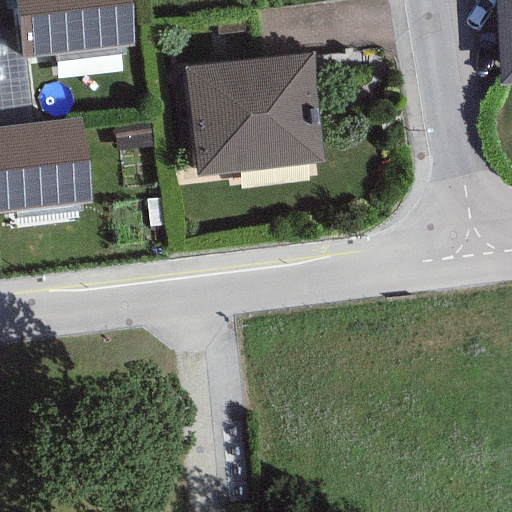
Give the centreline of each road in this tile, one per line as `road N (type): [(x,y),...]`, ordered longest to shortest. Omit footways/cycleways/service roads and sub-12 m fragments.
road 1 (residential): [(473,256),(0,314)]
road 2 (residential): [(473,256),(433,0)]
